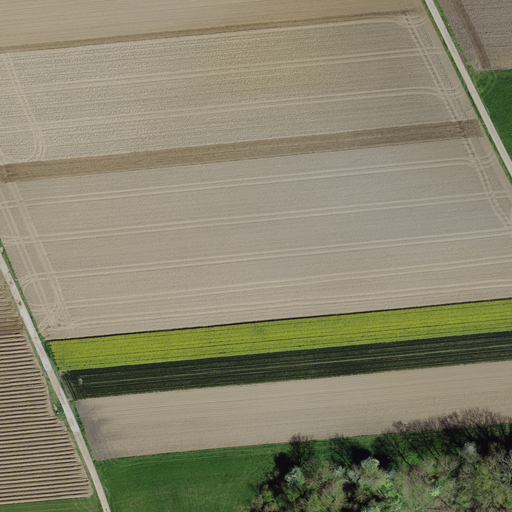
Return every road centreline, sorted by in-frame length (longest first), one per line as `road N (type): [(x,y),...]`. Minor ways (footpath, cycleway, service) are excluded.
road 1 (track): [(108,511),(0,252)]
road 2 (track): [(511,166),(427,0)]
